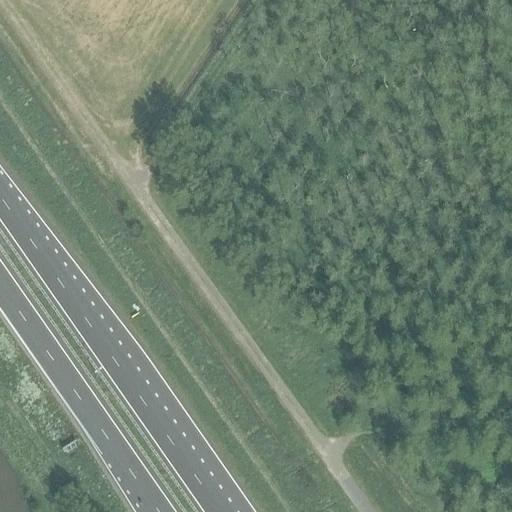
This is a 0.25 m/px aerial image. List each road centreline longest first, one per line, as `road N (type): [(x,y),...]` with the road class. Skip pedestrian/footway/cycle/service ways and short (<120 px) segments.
road 1 (trunk): [(219,511),(0,197)]
road 2 (trunk): [(0,285),(158,511)]
